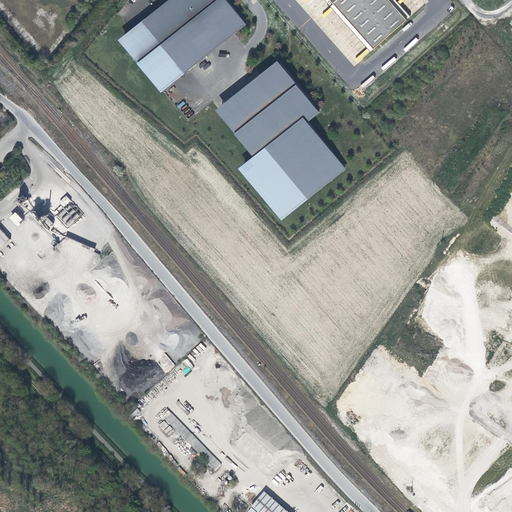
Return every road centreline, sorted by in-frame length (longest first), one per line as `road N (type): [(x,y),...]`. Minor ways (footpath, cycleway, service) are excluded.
road 1 (unclassified): [(371,511),(0,96)]
road 2 (track): [(157,511),(0,348)]
